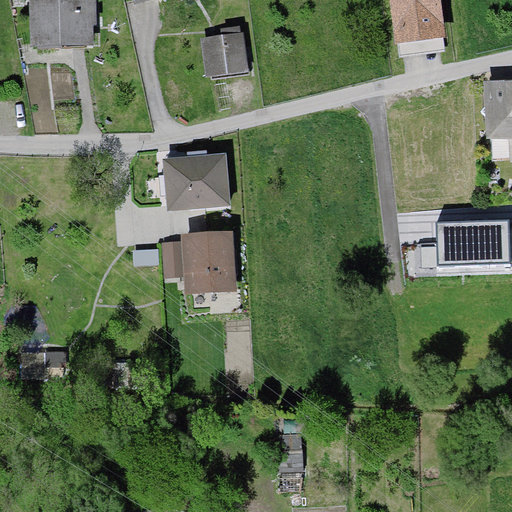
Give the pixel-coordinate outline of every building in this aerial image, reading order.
[(82,0),(34,0),(38,52),(106,47),(102,0),(92,0),(82,1),(82,0)] [(141,0),(143,8),(178,0),(141,0)] [(445,0),(395,0),(402,46),(451,39),(445,0)] [(254,35),(208,38),(210,82),(256,80),(254,35)] [(511,81),(489,83),(492,142),(511,141),(511,81)] [(235,152),(169,160),(175,214),(241,207),(235,152)] [(426,248),(426,269),(511,267),(511,226),(510,226),(510,218),(437,220),(438,247),(426,248)] [(244,235),(178,238),(182,309),(247,306),(244,235)] [(300,466),(304,436),(286,434),(282,464),(300,466)]
